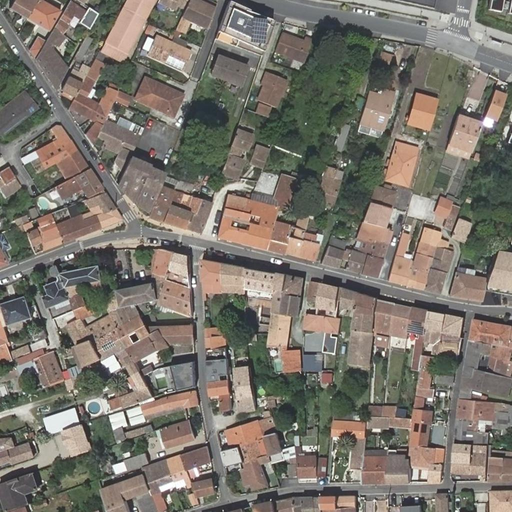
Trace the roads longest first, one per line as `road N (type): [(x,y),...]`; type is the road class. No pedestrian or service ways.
road 1 (residential): [(470,309),(202,243)]
road 2 (residential): [(202,243),(202,391),(229,504)]
road 3 (residential): [(134,233),(0,20)]
road 4 (residential): [(229,504),(291,491),(446,487)]
road 5 (residential): [(454,44),(262,0)]
road 6 (residential): [(470,309),(446,487)]
road 7 (residential): [(134,233),(0,275)]
